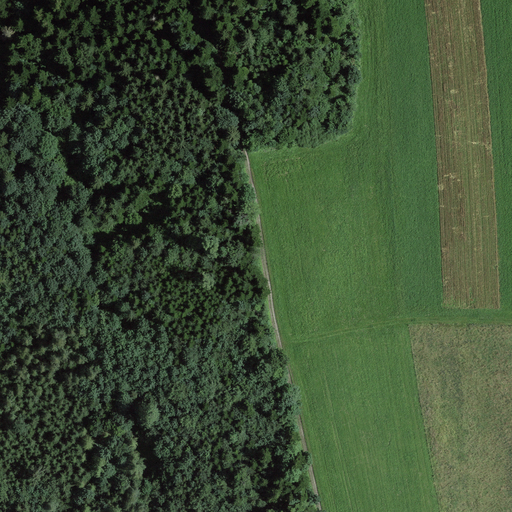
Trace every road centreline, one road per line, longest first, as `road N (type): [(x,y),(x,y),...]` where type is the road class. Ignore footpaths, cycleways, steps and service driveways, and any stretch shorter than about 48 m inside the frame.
road 1 (track): [(316,511),(241,145),(194,0)]
road 2 (track): [(282,345),(407,320),(511,323)]
